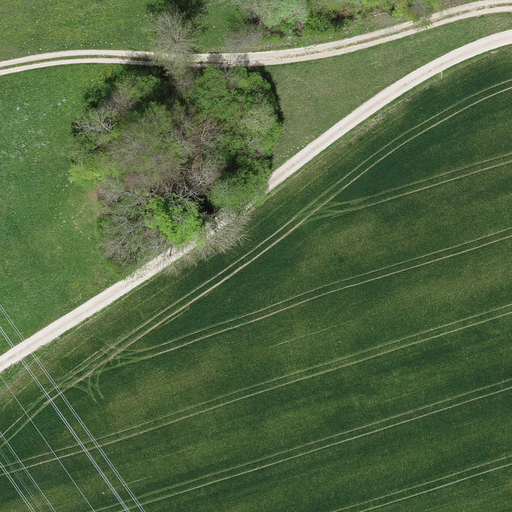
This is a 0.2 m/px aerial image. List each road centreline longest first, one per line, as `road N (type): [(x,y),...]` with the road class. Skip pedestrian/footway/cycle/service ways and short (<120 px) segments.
road 1 (track): [(0,368),(224,222),(423,76),(511,38)]
road 2 (track): [(0,70),(118,58),(272,59),(511,5)]
